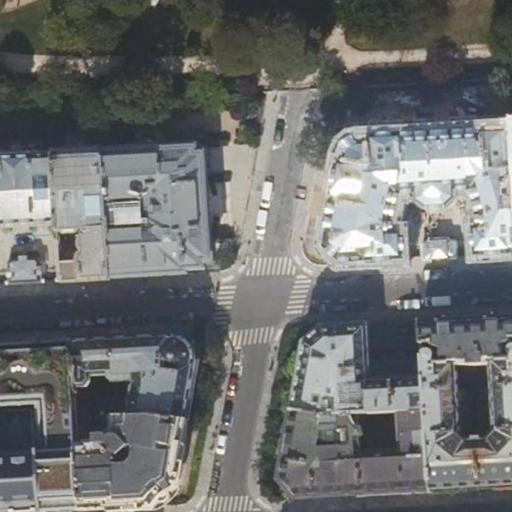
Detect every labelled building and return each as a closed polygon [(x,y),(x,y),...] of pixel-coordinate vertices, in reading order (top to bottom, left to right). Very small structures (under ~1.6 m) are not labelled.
[(138,149),(103,151),(110,279),(183,275),(186,274),(186,270),(203,269),(203,262),(211,262),(208,201),(206,150),(198,151),(197,145),(166,146),(165,137),(163,132),(162,131),(161,129),(158,127),(153,125),(151,125),(146,126),(143,128),(140,131),(137,138),(138,149)] [(474,258),(511,255),(511,184),(509,128),(359,138),(350,141),(345,145),(341,151),(338,156),(336,165),(335,165),(331,186),(319,248),(337,266),(406,262),(404,231),(396,231),(395,221),(400,197),(415,196),(416,199),(417,202),(420,206),(422,208),(425,209),(428,209),(447,209),(450,208),(451,207),(455,203),(456,202),(458,196),(458,194),(470,193),(476,215),(477,227),(472,227),(473,251),(474,258)] [(68,153),(53,154),(57,225),(57,231),(83,230),(84,240),(82,243),(81,245),(81,246),(82,248),(83,250),(86,252),(86,255),(83,256),(82,257),(81,258),(81,261),(80,262),(80,264),(78,264),(76,264),(75,262),(74,253),(74,250),(73,249),(72,248),(70,247),(58,248),(60,282),(89,280),(110,279),(103,151),(87,152),(86,143),(68,143),(68,153)] [(53,154),(0,156),(0,256),(7,256),(4,228),(57,225),(53,154)] [(422,243),(422,261),(457,259),(456,243),(454,241),(449,241),(448,238),(444,238),(444,239),(433,239),(429,239),(429,242),(422,243)] [(7,264),(9,285),(25,284),(41,283),(40,261),(36,257),(11,258),(7,264)] [(511,315),(467,318),(421,321),(423,358),(427,352),(428,351),(429,351),(432,352),(434,352),(435,354),(436,355),(436,356),(437,363),(442,363),(442,364),(457,363),(490,361),(505,360),(505,359),(510,359),(510,351),(511,349),(511,347),(511,315)] [(398,414),(425,412),(424,377),(372,380),(368,328),(370,327),(368,324),(323,326),(305,342),(292,411),(324,417),(358,415),(398,414)] [(71,341),(74,389),(87,388),(92,382),(91,377),(113,376),(113,382),(133,383),(127,417),(155,416),(187,422),(198,362),(195,362),(195,358),(195,353),(192,348),(191,345),(186,341),(180,338),(177,338),(174,338),(174,335),(133,337),(71,341)] [(49,342),(32,343),(36,424),(76,420),(75,407),(74,389),(71,341),(49,342)] [(32,343),(0,345),(0,425),(36,424),(32,343)] [(491,389),(458,390),(457,363),(442,364),(442,363),(437,363),(436,356),(436,355),(435,354),(434,352),(432,352),(429,351),(428,351),(427,352),(423,358),(424,377),(425,412),(430,491),(481,489),(511,486),(511,347),(511,349),(510,351),(510,359),(505,359),(505,360),(490,361),(491,389)] [(87,407),(75,407),(76,420),(87,420),(87,407)] [(430,491),(425,412),(398,414),(399,451),(360,454),(359,439),(363,439),(363,429),(359,430),(358,415),(324,417),(292,411),(279,481),(296,499),(380,494),(430,491)] [(181,454),(187,422),(155,416),(127,417),(109,418),(110,433),(100,442),(77,443),(82,511),(135,508),(157,507),(160,504),(173,492),(174,490),(175,489),(181,454)] [(94,419),(87,420),(76,420),(76,434),(86,433),(86,426),(94,426),(94,419)] [(76,434),(76,420),(36,424),(0,425),(0,511),(69,511),(82,511),(77,443),(76,434)]
